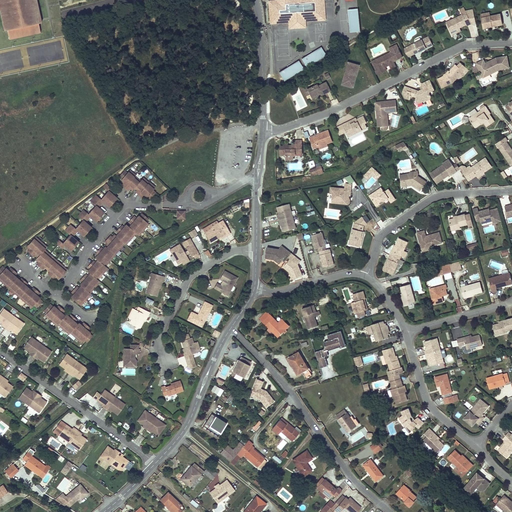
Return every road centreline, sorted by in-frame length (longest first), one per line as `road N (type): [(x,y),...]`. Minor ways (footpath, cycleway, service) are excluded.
road 1 (residential): [(262,129),(338,108),(461,47),(511,42)]
road 2 (residential): [(229,326),(290,390),(349,475),(390,511)]
road 3 (residential): [(155,463),(0,346)]
road 4 (residential): [(511,190),(429,200),(378,237),(366,276)]
road 5 (residential): [(188,199),(124,207),(86,243),(54,293)]
road 6 (residential): [(256,251),(234,251),(192,274),(158,336),(165,361)]
road 7 (residential): [(155,463),(190,418),(229,326)]
road 8 (residential): [(475,445),(430,406),(406,329)]
road 9 (residential): [(262,129),(255,0)]
